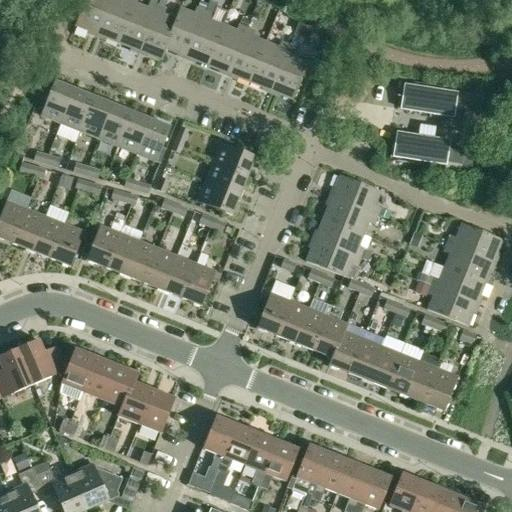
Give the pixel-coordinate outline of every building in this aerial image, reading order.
[(85,0),(75,26),(97,35),(111,0),(85,0)] [(111,0),(97,35),(118,44),(134,3),(126,0),(111,0)] [(197,9),(204,12),(207,5),(200,2),(197,9)] [(118,44),(139,52),(158,6),(149,3),(147,8),(134,3),(118,44)] [(139,52),(161,61),(181,9),(180,9),(175,20),(163,15),(166,10),(158,6),(139,52)] [(166,50),(186,58),(204,12),(196,9),(194,14),(181,9),(161,61),(166,50)] [(186,58),(207,66),(223,26),(211,21),(213,16),(204,12),(186,58)] [(241,19),(239,26),(247,29),(249,22),(241,19)] [(313,30),(298,24),(293,35),(308,41),(313,30)] [(229,75),(247,29),(239,26),(236,31),(223,26),(207,66),(229,75)] [(229,75),(250,83),(266,43),(253,37),(255,33),(247,29),(229,75)] [(250,83),(271,91),(289,46),(288,46),(293,33),(286,30),(279,48),(266,43),(250,83)] [(315,62),(318,55),(310,52),(307,59),(296,55),(298,50),(289,46),(271,91),(293,100),(309,60),(315,62)] [(41,117),(61,125),(74,90),(54,83),(41,117)] [(402,113),(451,120),(455,96),(406,89),(402,113)] [(61,125),(80,132),(93,98),(74,90),(61,125)] [(468,112),(480,114),(483,94),(471,92),(471,93),(471,94),(468,112)] [(80,132),(98,140),(112,106),(93,98),(80,132)] [(98,140),(117,147),(131,113),(112,106),(98,140)] [(117,147),(136,155),(150,121),(131,113),(117,147)] [(136,155),(156,163),(170,129),(150,121),(136,155)] [(448,125),(450,143),(459,142),(458,125),(448,125)] [(179,128),(175,140),(185,143),(189,132),(179,128)] [(448,143),(397,135),(393,161),(444,169),(448,143)] [(175,140),(171,152),(180,155),(185,143),(175,140)] [(220,145),(213,164),(247,178),(255,158),(220,145)] [(462,152),(459,172),(471,173),(473,153),(462,152)] [(46,165),(48,156),(36,153),(34,162),(46,165)] [(48,156),(46,165),(58,169),(61,160),(48,156)] [(213,164),(205,183),(239,197),(247,178),(213,164)] [(18,174),(36,180),(39,170),(21,165),(18,174)] [(85,177),(87,168),(75,165),(73,174),(85,177)] [(87,168),(85,177),(97,181),(100,171),(87,168)] [(45,172),(42,171),(39,170),(36,180),(43,181),(45,172)] [(380,193),(375,191),(340,177),(331,199),(377,217),(380,209),(375,207),(380,193)] [(124,188),(136,192),(138,183),(126,179),(124,188)] [(170,182),(160,179),(156,191),(165,195),(170,182)] [(77,181),(74,190),(80,192),(82,182),(77,181)] [(99,197),(101,188),(82,182),(80,192),(99,197)] [(136,192),(148,195),(151,186),(138,183),(136,192)] [(205,183),(197,203),(231,217),(239,197),(205,183)] [(110,201),(131,207),(133,197),(113,191),(110,201)] [(331,199),(323,220),(363,236),(368,223),(374,225),(377,217),(331,199)] [(175,205),(163,201),(160,210),(172,214),(175,205)] [(0,219),(0,239),(13,245),(26,211),(7,203),(0,219)] [(187,210),(175,205),(172,214),(183,219),(187,210)] [(31,252),(50,260),(64,226),(69,213),(50,206),(45,219),(31,252)] [(13,245),(31,252),(45,219),(26,211),(13,245)] [(213,220),(202,216),(198,224),(210,229),(213,220)] [(226,225),(213,220),(210,229),(222,234),(226,225)] [(323,220),(315,241),(360,259),(364,251),(358,249),(363,236),(323,220)] [(450,236),(447,245),(493,263),(501,241),(461,225),(456,239),(450,236)] [(70,268),(83,234),(64,226),(50,260),(70,268)] [(86,261),(106,269),(120,235),(100,227),(86,261)] [(106,269),(125,277),(142,234),(132,231),(129,239),(120,235),(106,269)] [(144,284),(158,250),(161,240),(143,233),(142,235),(142,234),(125,277),(144,284)] [(409,245),(417,249),(422,236),(414,233),(409,245)] [(306,263),(346,279),(352,265),(357,267),(366,271),(369,263),(360,260),(360,259),(315,241),(306,263)] [(449,254),(444,268),(485,284),(493,263),(447,245),(444,252),(449,254)] [(144,284),(163,292),(177,258),(158,250),(144,284)] [(368,262),(372,253),(365,251),(361,260),(368,262)] [(215,273),(206,269),(210,259),(199,256),(195,265),(182,299),(202,307),(215,273)] [(163,292),(182,299),(195,265),(177,258),(163,292)] [(293,274),(296,265),(283,260),(280,269),(293,274)] [(434,280),(431,287),(476,305),(485,284),(444,268),(439,281),(434,280)] [(310,271),(307,280),(319,285),(322,276),(310,271)] [(433,279),(425,276),(420,274),(417,281),(430,286),(433,279)] [(334,280),(322,276),(319,285),(331,289),(334,280)] [(350,280),(348,287),(347,289),(359,294),(363,285),(350,280)] [(425,297),(429,286),(419,282),(414,293),(425,297)] [(371,298),(374,290),(363,285),(359,294),(371,298)] [(427,311),(468,327),(476,305),(431,287),(428,295),(432,297),(427,311)] [(256,329),(276,337),(290,303),(294,293),(283,289),(279,299),(270,295),(256,329)] [(382,310),(394,315),(398,306),(386,301),(382,310)] [(276,337),(295,345),(309,310),(290,303),(276,337)] [(368,303),(365,329),(375,330),(378,304),(368,303)] [(406,319),(410,310),(398,306),(394,315),(395,315),(404,318),(406,319)] [(295,345),(314,352),(328,318),(309,310),(295,345)] [(395,315),(391,325),(399,329),(404,318),(395,315)] [(424,316),(424,317),(420,325),(432,330),(436,321),(424,316)] [(329,367),(330,367),(346,325),(328,318),(314,352),(332,359),(329,367)] [(448,326),(436,321),(432,330),(444,335),(448,326)] [(330,367),(349,375),(362,340),(344,333),(347,326),(346,325),(330,367)] [(471,345),(474,337),(462,331),(459,340),(471,345)] [(368,382),(381,348),(384,340),(366,332),(362,340),(349,375),(368,382)] [(55,348),(45,352),(44,353),(39,342),(18,351),(33,385),(53,376),(54,377),(64,373),(55,348)] [(368,382),(386,390),(400,355),(381,348),(368,382)] [(75,350),(61,385),(58,394),(79,402),(82,393),(96,359),(75,350)] [(0,358),(0,367),(2,371),(0,372),(0,395),(2,400),(12,396),(11,394),(33,385),(18,351),(0,358)] [(386,390),(405,397),(419,363),(400,355),(386,390)] [(82,393),(102,401),(116,367),(96,359),(82,393)] [(405,397),(424,405),(438,370),(419,363),(405,397)] [(102,401),(121,409),(122,409),(132,384),(134,384),(138,375),(116,367),(102,401)] [(444,413),(458,378),(438,370),(424,405),(444,413)] [(117,417),(139,426),(153,392),(134,384),(132,384),(122,409),(121,409),(117,417)] [(160,434),(173,400),(153,392),(139,426),(160,434)] [(215,455),(210,468),(218,471),(237,427),(216,418),(203,450),(215,455)] [(63,421),(59,432),(66,434),(70,424),(63,421)] [(77,426),(70,424),(66,434),(73,437),(77,426)] [(231,462),(244,467),(256,435),(237,427),(218,471),(226,474),(231,462)] [(251,484),(259,487),(277,443),(256,435),(244,467),(256,472),(251,484)] [(103,436),(99,447),(106,450),(110,439),(103,436)] [(117,442),(110,439),(106,450),(113,453),(117,442)] [(297,451),(277,443),(259,487),(266,490),(271,478),(285,483),(297,451)] [(309,447),(291,491),(304,497),(297,511),(306,511),(312,500),(330,455),(309,447)] [(147,467),(151,456),(143,453),(139,463),(147,467)] [(24,454),(13,459),(19,472),(30,467),(24,454)] [(324,490),(337,495),(350,463),(330,455),(312,500),(319,503),(324,490)] [(343,511),(353,511),(370,471),(350,463),(337,495),(349,500),(343,511)] [(44,498),(55,494),(62,511),(84,511),(87,511),(71,475),(54,482),(46,464),(32,470),(35,477),(41,491),(40,491),(44,498)] [(87,511),(107,503),(118,498),(117,497),(115,493),(120,481),(94,470),(92,466),(71,475),(87,511)] [(130,474),(120,499),(132,503),(144,472),(132,468),(130,474)] [(23,487),(5,495),(12,511),(37,511),(30,496),(40,491),(41,491),(35,477),(32,470),(18,476),(23,487)] [(377,511),(380,504),(390,479),(370,471),(353,511),(361,511),(364,506),(377,511)] [(195,489),(209,494),(216,478),(201,473),(195,489)] [(402,475),(389,507),(401,511),(411,511),(423,483),(402,475)] [(434,511),(443,491),(423,483),(411,511),(434,511)] [(0,511),(12,511),(5,495),(1,485),(0,485),(0,511)] [(212,496),(224,501),(227,492),(215,487),(212,496)] [(457,511),(463,499),(443,491),(434,511),(457,511)] [(235,508),(245,511),(247,511),(251,503),(239,498),(235,508)] [(481,511),(484,507),(463,499),(457,511),(481,511)]
